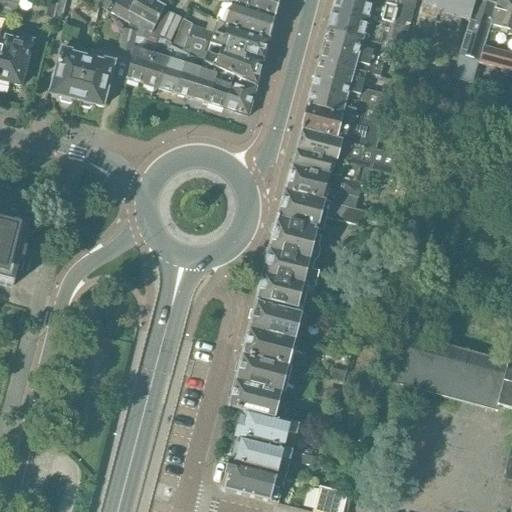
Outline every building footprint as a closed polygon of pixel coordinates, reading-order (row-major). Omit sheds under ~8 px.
[(0,0),(0,15),(14,19),(18,0),(0,0)] [(67,1),(62,0),(59,0),(56,7),(55,8),(52,19),(62,21),(67,1)] [(111,2),(107,0),(97,0),(95,5),(106,11),(111,2)] [(131,25),(141,30),(148,33),(162,7),(150,1),(147,0),(132,0),(131,2),(126,0),(117,0),(110,14),(131,25)] [(226,0),(225,4),(231,5),(274,19),(280,0),(226,0)] [(352,0),(335,0),(332,13),(393,29),(398,12),(352,0)] [(352,0),(398,12),(401,0),(352,0)] [(401,0),(398,12),(393,29),(388,49),(404,53),(416,6),(433,11),(432,13),(445,17),(441,30),(450,33),(458,0),(401,0)] [(475,0),(458,0),(450,33),(457,35),(461,21),(469,23),(475,1),(475,0)] [(469,23),(464,41),(459,57),(480,63),(475,78),(476,78),(490,26),(496,0),(475,0),(475,1),(469,23)] [(511,8),(511,0),(496,0),(490,26),(507,31),(511,8)] [(49,4),(46,17),(52,19),(55,8),(56,7),(49,4)] [(231,5),(224,27),(268,40),(274,19),(231,5)] [(163,10),(164,8),(162,7),(148,33),(155,37),(158,39),(159,37),(159,36),(171,42),(182,19),(163,10)] [(480,63),(480,64),(511,72),(511,8),(507,31),(490,26),(480,63)] [(332,13),(327,32),(388,49),(393,29),(332,13)] [(255,88),(262,63),(210,46),(217,25),(218,22),(217,22),(209,19),(206,31),(192,26),(184,52),(186,53),(202,61),(215,68),(232,76),(255,88)] [(187,38),(192,24),(183,20),(177,33),(187,38)] [(132,58),(135,49),(135,47),(139,37),(141,30),(131,25),(129,31),(124,29),(118,55),(132,58)] [(262,63),(268,40),(224,27),(217,25),(210,46),(262,63)] [(125,80),(140,85),(155,37),(148,33),(141,30),(139,37),(148,40),(144,52),(135,49),(132,58),(125,80)] [(327,32),(323,47),(400,68),(404,53),(388,49),(327,32)] [(171,46),(171,47),(172,44),(159,37),(158,39),(155,37),(140,85),(157,91),(171,46)] [(5,39),(0,58),(0,87),(7,89),(8,84),(20,87),(23,75),(24,75),(25,71),(24,70),(32,42),(21,39),(20,43),(5,39)] [(157,91),(172,96),(186,53),(184,52),(184,53),(171,47),(171,46),(157,91)] [(323,47),(319,63),(367,75),(395,83),(400,68),(323,47)] [(75,102),(85,59),(70,55),(71,51),(60,49),(54,77),(52,77),(51,82),(52,83),(49,95),(59,98),(60,103),(69,105),(72,101),(75,102)] [(172,96),(189,101),(199,70),(194,68),(196,60),(201,62),(202,61),(186,53),(172,96)] [(85,59),(75,102),(78,102),(79,108),(88,110),(91,106),(101,108),(104,96),(106,96),(107,91),(106,91),(113,62),(102,59),(101,64),(85,59)] [(189,101),(204,105),(215,68),(202,61),(201,62),(203,62),(200,70),(199,70),(189,101)] [(361,90),(363,82),(365,83),(367,75),(319,63),(315,77),(361,90)] [(204,105),(221,111),(232,76),(215,68),(204,105)] [(232,76),(221,111),(246,119),(255,88),(232,76)] [(315,77),(311,92),(380,110),(384,96),(361,90),(315,77)] [(311,92),(307,107),(353,119),(354,117),(377,123),(380,110),(311,92)] [(307,107),(301,132),(405,160),(408,149),(379,142),(383,125),(377,123),(354,117),(353,119),(307,107)] [(301,132),(295,152),(291,167),(336,180),(363,185),(372,188),(377,172),(400,178),(405,160),(301,132)] [(291,167),(284,193),(321,203),(356,212),(363,185),(336,180),(291,167)] [(321,231),(325,218),(362,228),(365,214),(356,212),(321,203),(284,193),(277,220),(278,221),(279,220),(321,231)] [(0,282),(13,286),(20,261),(23,262),(26,253),(22,252),(29,227),(0,219),(0,282)] [(277,220),(276,226),(269,253),(314,264),(323,232),(321,231),(279,220),(278,221),(277,220)] [(269,253),(263,276),(302,287),(308,288),(314,290),(320,266),(314,264),(269,253)] [(256,301),(301,313),(308,288),(302,287),(263,276),(256,301)] [(249,332),(298,344),(305,318),(299,317),(256,306),(249,332)] [(361,379),(373,334),(360,330),(356,346),(357,346),(354,358),(352,357),(349,367),(347,375),(361,379)] [(391,342),(382,378),(387,380),(386,382),(498,414),(499,408),(511,411),(511,375),(506,374),(509,364),(394,330),(391,342)] [(249,332),(242,358),(291,370),(298,344),(249,332)] [(340,354),(352,357),(354,358),(357,346),(356,346),(343,343),(340,354)] [(242,358),(235,384),(285,397),(291,370),(242,358)] [(336,364),(334,372),(347,375),(349,367),(336,364)] [(235,384),(228,410),(244,415),(278,423),(285,397),(235,384)] [(366,434),(371,411),(357,408),(352,431),(366,434)] [(241,422),(236,439),(292,454),(298,429),(278,423),(244,415),(242,422),(241,422)] [(237,440),(231,466),(285,479),(292,454),(236,439),(236,440),(237,440)] [(285,479),(231,466),(230,465),(227,475),(228,476),(224,492),(278,506),(285,479)] [(320,488),(313,511),(343,511),(348,495),(334,492),(320,488)]
